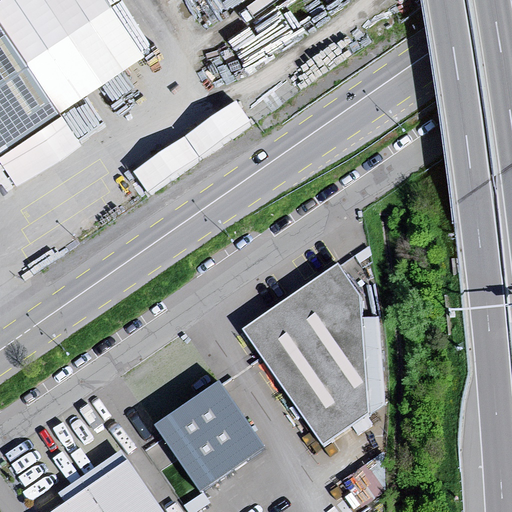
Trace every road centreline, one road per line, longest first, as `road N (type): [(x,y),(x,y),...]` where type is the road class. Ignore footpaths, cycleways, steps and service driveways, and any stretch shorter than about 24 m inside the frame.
road 1 (unclassified): [(0,443),(511,88)]
road 2 (primary): [(0,352),(506,0)]
road 3 (motorway): [(445,0),(479,237),(504,511)]
road 4 (motorway): [(511,122),(492,0)]
